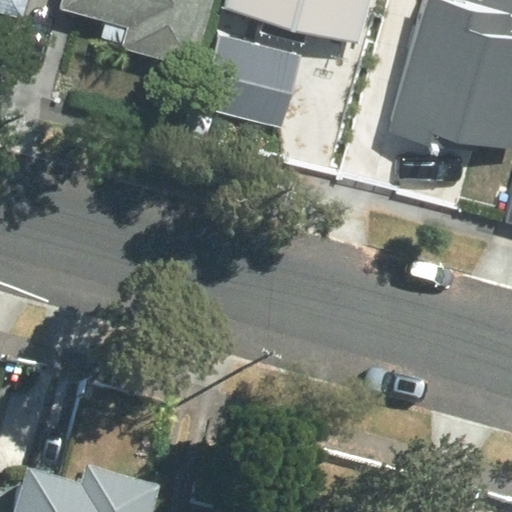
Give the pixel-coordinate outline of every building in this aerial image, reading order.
[(195,45),(206,0),(100,0),(95,18),(195,45)] [(274,0),(365,25),(371,0),(274,0)] [(511,135),(511,17),(503,15),(507,0),(420,0),(389,111),(432,123),(435,113),(511,135)] [(274,38),(211,18),(190,84),(253,104),(274,38)] [(511,180),(502,217),(511,219),(511,180)] [(137,511),(144,491),(73,471),(68,491),(12,476),(1,511),(137,511)]
